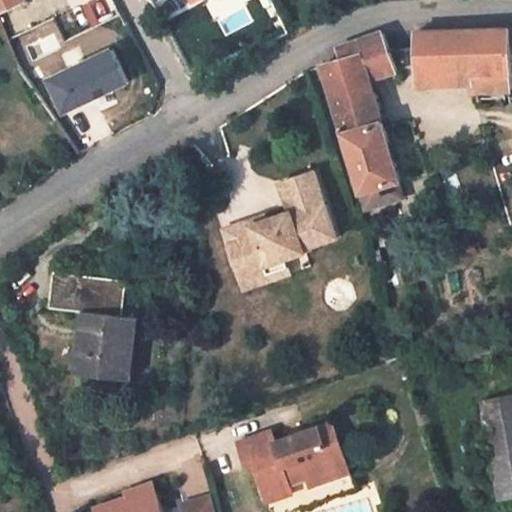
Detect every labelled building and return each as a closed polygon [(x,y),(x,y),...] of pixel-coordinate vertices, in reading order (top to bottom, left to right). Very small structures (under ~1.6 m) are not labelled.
[(0,0),(0,13),(25,2),(24,0),(0,0)] [(415,78),(473,76),(511,73),(511,63),(511,46),(510,29),(414,32),(415,78)] [(362,54),(370,81),(397,73),(382,33),(339,49),(343,60),(362,54)] [(369,210),(404,199),(399,182),(401,181),(383,123),(375,125),(369,106),(362,84),(370,81),(362,54),(343,60),(323,66),(369,210)] [(68,106),(35,61),(21,72),(53,116),(68,106)] [(474,91),(511,91),(511,73),(473,76),(474,91)] [(378,104),(370,81),(362,84),(369,106),(378,104)] [(338,235),(315,169),(281,181),(290,210),(251,224),(254,234),(229,243),(245,288),(272,278),(267,264),(306,250),(305,247),(338,235)] [(224,229),(229,243),(254,234),(251,224),(267,219),(265,214),(224,229)] [(128,297),(129,280),(56,273),(51,308),(88,312),(81,368),(104,371),(128,374),(135,317),(125,317),(110,315),(113,296),(128,297)] [(125,317),(128,297),(113,296),(110,315),(125,317)] [(465,359),(462,344),(447,347),(450,362),(465,359)] [(127,380),(128,374),(104,371),(103,376),(127,380)] [(511,497),(511,393),(483,399),(503,500),(511,497)] [(287,511),(355,488),(332,422),(276,442),(272,431),(240,442),(248,464),(254,462),(274,511),(287,511)] [(163,511),(154,484),(126,494),(127,499),(96,509),(96,511),(163,511)] [(218,511),(213,492),(184,500),(187,511),(218,511)]
